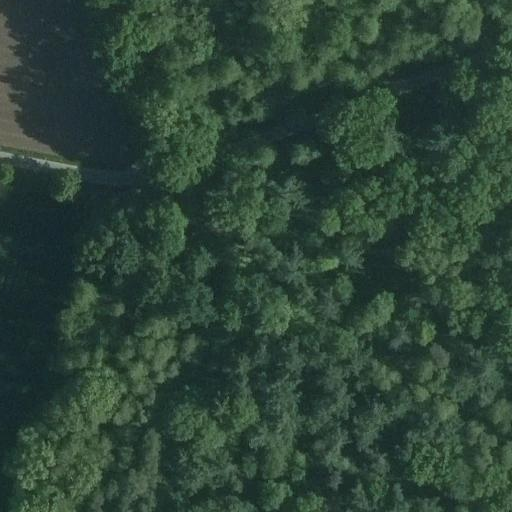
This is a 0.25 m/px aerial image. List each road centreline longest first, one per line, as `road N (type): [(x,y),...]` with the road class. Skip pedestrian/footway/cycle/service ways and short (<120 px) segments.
road 1 (unclassified): [(166,177),(378,330),(511,414)]
road 2 (unclassified): [(511,48),(166,177)]
road 3 (unclassified): [(103,0),(135,112),(166,177)]
road 4 (unclassified): [(166,177),(116,181),(0,156)]
